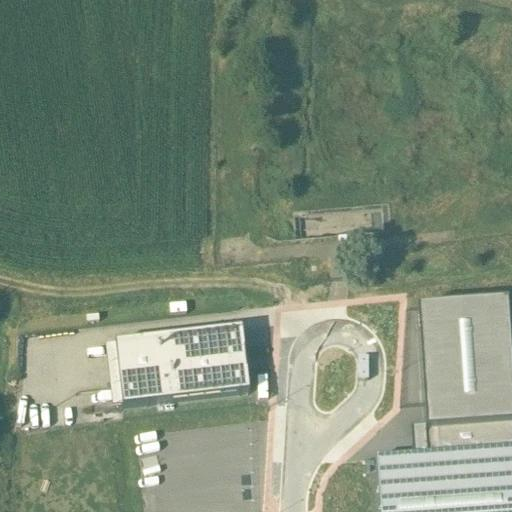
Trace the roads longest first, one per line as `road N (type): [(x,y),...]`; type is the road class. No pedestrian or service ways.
road 1 (track): [(317,352),(306,313),(256,281),(79,295),(0,279)]
road 2 (unclassified): [(292,479),(369,396),(373,380),(361,353),(317,352),(299,385),(297,412)]
